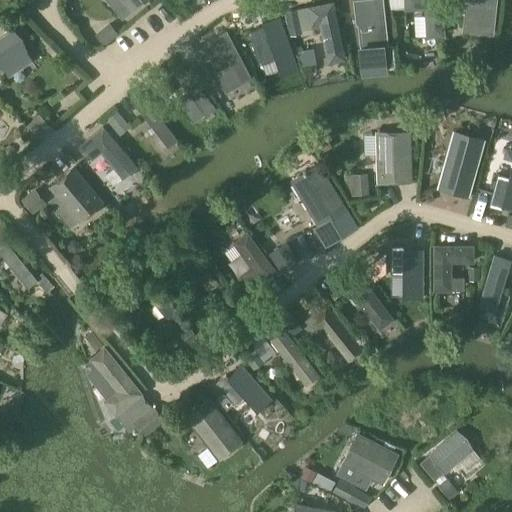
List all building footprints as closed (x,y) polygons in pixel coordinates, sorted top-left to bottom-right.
[(121,0),(131,11),(143,0),(121,0)] [(380,0),(348,0),(352,40),(362,39),(364,55),(380,53),(381,65),(392,64),(391,53),(389,53),(385,16),(382,16),(380,0)] [(441,0),(404,0),(404,9),(425,8),(426,36),(444,35),(441,0)] [(492,31),(495,0),(465,0),(463,28),(492,31)] [(333,1),(308,6),(312,23),(313,23),(313,26),(321,27),(328,62),(344,58),(333,1)] [(295,9),(284,11),(287,27),(298,25),(295,9)] [(278,16),(262,22),(273,54),(274,53),(280,72),(295,67),(296,69),(297,69),(278,16)] [(108,23),(95,34),(104,45),(117,34),(108,23)] [(0,67),(26,50),(12,28),(0,36),(0,67)] [(226,30),(191,48),(199,63),(222,50),(229,64),(215,72),(225,92),(251,78),(226,30)] [(401,50),(398,60),(415,65),(418,55),(401,50)] [(218,115),(219,115),(184,68),(184,69),(171,79),(168,75),(157,83),(175,108),(186,101),(203,124),(217,114),(218,115)] [(141,93),(131,100),(168,147),(177,140),(141,93)] [(108,121),(106,123),(116,135),(118,133),(118,134),(129,125),(117,111),(107,120),(108,121)] [(39,113),(29,124),(41,135),(51,125),(39,113)] [(102,126),(80,144),(92,158),(100,151),(123,178),(137,166),(102,126)] [(409,131),(376,131),(377,181),(410,180),(409,131)] [(452,133),(437,188),(468,196),(483,141),(452,133)] [(319,164),(291,180),(318,226),(336,215),(343,226),(352,220),(319,164)] [(74,166),(50,186),(79,221),(103,201),(74,166)] [(495,179),(488,206),(501,210),(502,206),(511,208),(511,166),(508,182),(495,179)] [(350,184),(350,195),(368,194),(368,183),(350,184)] [(34,188),(21,198),(32,213),(46,203),(34,188)] [(206,243),(209,232),(197,228),(194,239),(206,243)] [(248,289),(274,270),(246,233),(233,242),(252,267),(239,276),(248,289)] [(0,235),(0,253),(27,287),(36,279),(0,235)] [(297,260),(287,243),(270,253),(281,270),(297,260)] [(390,245),(390,271),(403,270),(403,295),(422,295),(422,249),(404,249),(404,245),(390,245)] [(473,245),(434,245),(434,290),(452,290),(452,289),(463,289),(463,277),(451,277),(451,262),(473,262),(473,245)] [(493,254),(480,305),(496,309),(501,290),(502,290),(510,259),(493,254)] [(202,261),(192,268),(220,306),(221,305),(225,311),(234,304),(202,261)] [(477,268),(468,268),(468,279),(477,279),(477,268)] [(358,271),(343,282),(379,329),(394,318),(358,271)] [(341,291),(337,286),(328,292),(332,298),(341,291)] [(164,294),(154,302),(188,344),(198,337),(164,294)] [(348,359),(360,348),(325,304),(306,319),(316,332),(323,327),(348,359)] [(301,328),(295,320),(286,328),(292,335),(301,328)] [(284,330),(271,339),(305,384),(318,375),(284,330)] [(261,334),(250,343),(256,352),(263,360),(274,351),(261,334)] [(104,349),(92,358),(118,390),(106,400),(125,424),(133,417),(123,405),(139,392),(104,349)] [(253,368),(263,360),(256,352),(246,359),(253,368)] [(233,402),(235,405),(245,397),(256,409),(269,398),(271,400),(272,399),(241,364),(240,365),(241,366),(228,377),(226,374),(215,383),(223,391),(233,402)] [(226,408),(233,402),(223,391),(217,397),(226,408)] [(209,398),(185,416),(218,459),(242,441),(209,398)] [(163,419),(153,406),(135,420),(146,433),(163,419)] [(178,413),(162,425),(172,438),(188,425),(178,413)] [(471,448),(456,430),(430,452),(431,454),(420,461),(434,479),(471,448)] [(357,432),(342,462),(382,483),(398,453),(357,432)] [(354,486),(339,479),(333,490),(348,498),(354,486)] [(446,479),(439,485),(449,497),(456,491),(446,479)]
